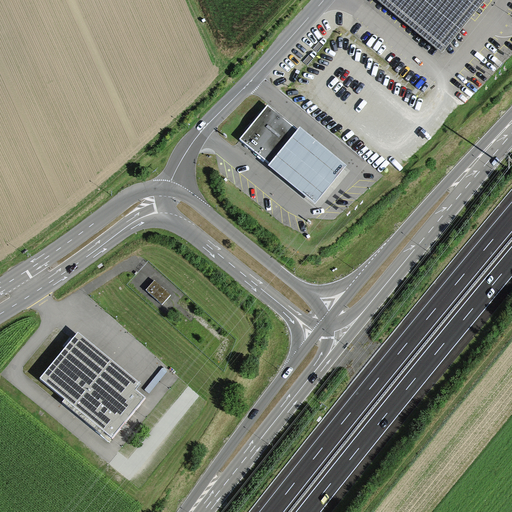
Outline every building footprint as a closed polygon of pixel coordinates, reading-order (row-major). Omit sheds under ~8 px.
[(375,0),(440,54),(485,0),(375,0)] [(293,132),(265,109),(238,141),(266,165),(293,132)] [(317,148),(295,130),(293,132),(266,165),(263,168),(286,186),(310,206),(342,169),(317,148)] [(155,282),(147,291),(161,304),(169,295),(155,282)] [(140,387),(77,335),(71,343),(40,381),(112,439),(144,400),(135,392),(140,387)] [(163,368),(145,390),(149,394),(168,372),(163,368)]
